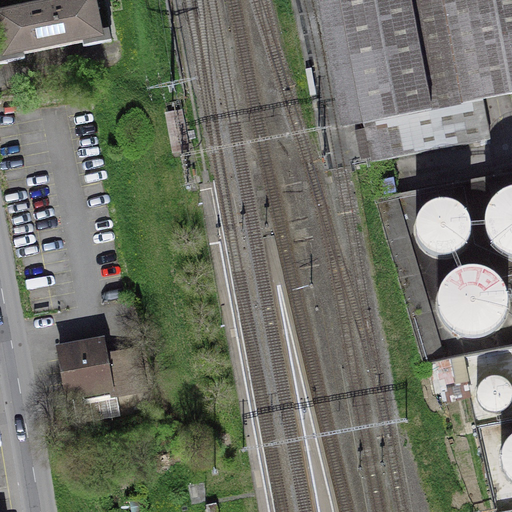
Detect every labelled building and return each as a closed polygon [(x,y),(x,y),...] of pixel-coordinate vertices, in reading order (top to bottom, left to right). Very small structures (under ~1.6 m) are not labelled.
[(98,0),(89,0),(0,18),(0,37),(6,67),(108,46),(98,0)] [(511,0),(328,0),(357,155),(486,132),(480,100),(511,93),(511,0)] [(180,109),(164,112),(172,155),(189,152),(180,109)] [(511,196),(489,196),(488,262),(511,262),(511,196)] [(418,259),(467,257),(465,210),(416,213),(418,259)] [(428,311),(472,354),(511,312),(511,307),(470,268),(428,311)] [(107,346),(59,355),(69,408),(117,399),(118,405),(151,399),(143,355),(110,361),(107,346)] [(433,364),(436,379),(458,374),(455,359),(433,364)] [(511,363),(504,362),(493,359),(480,409),(511,416),(511,363)]
